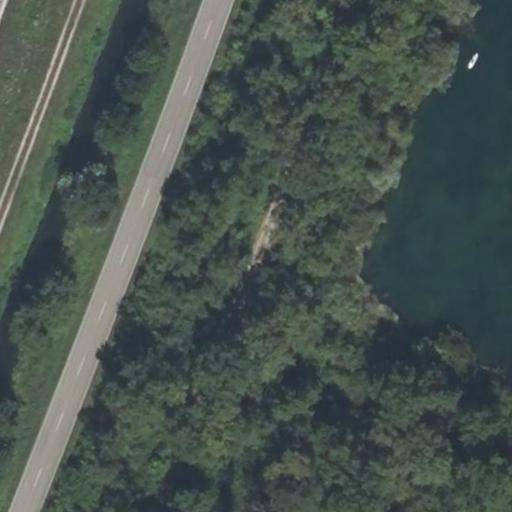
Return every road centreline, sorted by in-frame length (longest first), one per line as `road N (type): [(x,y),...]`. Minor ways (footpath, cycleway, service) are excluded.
road 1 (tertiary): [(21,511),(218,0)]
road 2 (track): [(175,511),(365,0)]
